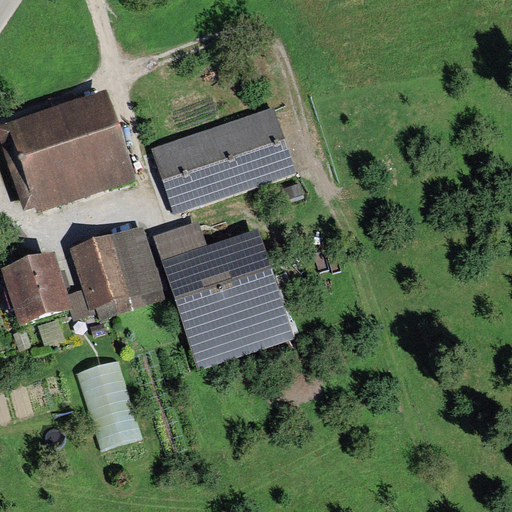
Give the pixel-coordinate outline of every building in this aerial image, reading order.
[(29,204),(123,174),(100,100),(5,130),(29,204)] [(152,151),(175,216),(293,176),(271,111),(152,151)] [(155,240),(199,373),(295,342),(258,232),(205,249),(197,226),(155,240)] [(142,230),(71,251),(84,292),(90,314),(94,313),(96,312),(100,323),(136,313),(132,300),(161,291),(142,230)] [(55,257),(1,274),(19,330),(71,314),(72,314),(67,297),(63,282),(55,257)] [(84,292),(67,297),(72,314),(71,314),(74,322),(95,316),(94,313),(90,314),(84,292)] [(123,363),(82,373),(103,454),(144,444),(123,363)]
